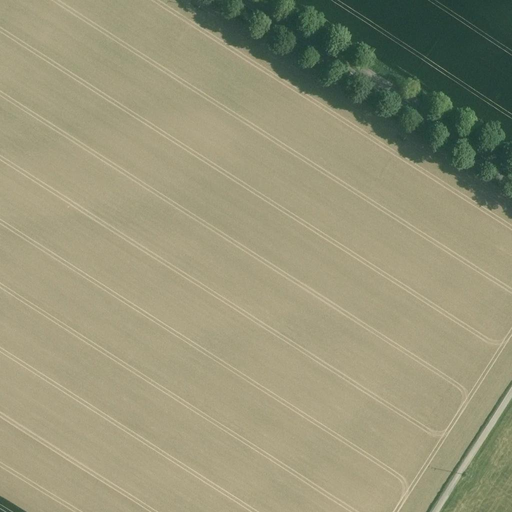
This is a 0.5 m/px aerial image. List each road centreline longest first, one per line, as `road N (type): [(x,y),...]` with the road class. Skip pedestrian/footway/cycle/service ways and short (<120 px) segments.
road 1 (secondary): [(511,169),(249,0)]
road 2 (unclassified): [(437,511),(511,393)]
